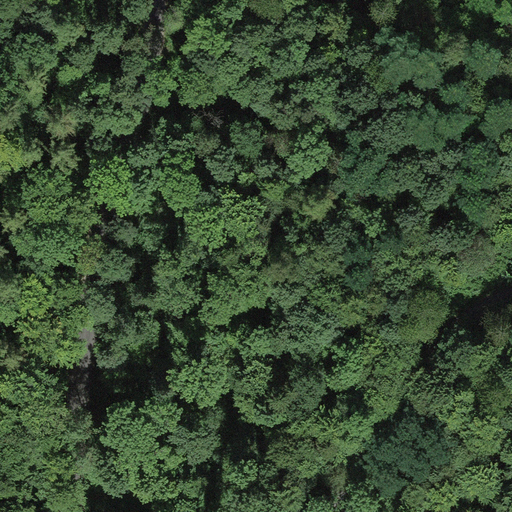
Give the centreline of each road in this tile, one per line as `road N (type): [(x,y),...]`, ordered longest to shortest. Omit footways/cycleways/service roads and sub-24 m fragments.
road 1 (unclassified): [(73,511),(81,366),(101,235),(156,0)]
road 2 (unclassified): [(511,295),(460,324),(421,364),(338,511)]
